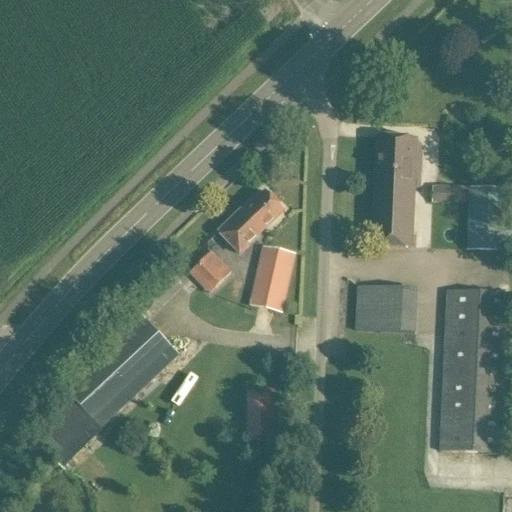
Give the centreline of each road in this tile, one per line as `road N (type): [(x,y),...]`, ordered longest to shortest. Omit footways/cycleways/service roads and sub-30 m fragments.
road 1 (unclassified): [(311,511),(329,131),(314,98),(290,74)]
road 2 (secondary): [(0,370),(65,292),(290,74)]
